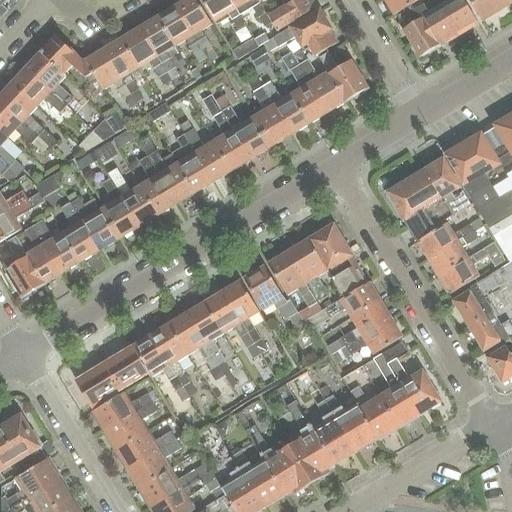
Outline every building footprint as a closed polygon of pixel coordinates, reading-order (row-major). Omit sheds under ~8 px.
[(213,26),(199,3),(196,0),(185,0),(180,3),(181,6),(177,9),(207,58),(210,63),(218,58),(203,32),(213,26)] [(201,0),(203,2),(216,24),(229,16),(238,31),(246,25),(241,16),(238,11),(237,11),(230,0),(201,0)] [(230,0),(237,11),(238,11),(241,16),(252,9),(258,18),(266,13),(257,0),(230,0)] [(257,0),(266,13),(268,17),(276,12),(269,0),(257,0)] [(276,12),(268,17),(271,24),(277,32),(308,14),(316,8),(311,0),(295,0),(287,6),(276,12)] [(386,0),(388,2),(386,3),(394,16),(396,15),(409,7),(420,0),(386,0)] [(472,26),(478,23),(463,0),(448,0),(440,5),(458,36),(473,27),(472,26)] [(468,0),(476,13),(481,22),(509,5),(508,4),(510,3),(508,0),(468,0)] [(8,10),(2,4),(0,5),(0,15),(2,17),(8,10)] [(458,36),(440,5),(421,17),(422,19),(421,19),(439,46),(443,44),(444,45),(458,36)] [(409,7),(396,15),(396,16),(396,15),(405,29),(404,30),(403,31),(411,45),(413,44),(421,58),(439,47),(439,46),(421,19),(418,21),(409,7)] [(207,58),(177,9),(172,11),(171,9),(157,17),(176,48),(185,42),(198,64),(207,58)] [(265,44),(267,47),(270,52),(277,48),(294,39),(296,42),(301,50),(307,46),(315,58),(339,42),(338,41),(337,42),(330,31),(332,30),(328,23),(323,16),(322,17),(318,12),(265,44)] [(266,13),(258,18),(264,28),(271,24),(268,17),(266,13)] [(145,28),(141,30),(167,73),(174,69),(175,68),(166,54),(176,48),(157,17),(144,25),(145,28)] [(135,31),(121,39),(140,69),(141,69),(149,64),(158,78),(167,73),(141,30),(136,33),(135,31)] [(103,91),(85,61),(84,60),(80,60),(73,54),(75,52),(73,50),(72,52),(67,47),(68,46),(56,34),(44,47),(44,49),(41,53),(65,75),(72,67),(92,86),(97,94),(103,91)] [(109,49),(105,52),(131,95),(138,91),(139,90),(131,75),(140,69),(121,39),(108,47),(109,49)] [(254,40),(233,52),(238,60),(239,61),(259,49),(259,48),(255,41),(254,40)] [(342,46),(328,53),(332,60),(345,52),(342,46)] [(265,50),(251,58),(255,66),(269,58),(265,50)] [(99,52),(85,61),(103,91),(105,91),(114,86),(122,100),(125,99),(131,95),(105,52),(100,55),(99,52)] [(65,75),(41,53),(33,61),(33,62),(30,65),(31,66),(28,70),(67,107),(73,99),(59,85),(66,77),(65,75)] [(320,59),(327,72),(346,103),(351,99),(352,101),(369,91),(350,61),(349,62),(349,63),(338,69),(332,60),(328,53),(320,59)] [(291,54),(282,59),(300,89),(291,94),(309,125),(323,117),(322,115),(327,112),(299,66),(294,58),(291,54)] [(302,54),(294,58),(299,66),(306,61),(302,54)] [(307,61),(306,61),(299,66),(327,112),(331,109),(333,111),(346,103),(327,72),(318,78),(307,61)] [(174,69),(167,73),(171,81),(179,76),(174,69)] [(67,107),(28,70),(24,74),(22,73),(12,84),(37,108),(45,101),(60,114),(67,107)] [(196,81),(202,78),(197,70),(191,73),(196,81)] [(167,73),(158,78),(163,86),(171,81),(167,73)] [(256,78),(247,83),(253,93),(262,88),(256,78)] [(270,83),(262,88),(290,134),(295,131),(296,133),(309,125),(291,94),(281,100),(270,83)] [(37,108),(12,84),(1,96),(2,97),(0,99),(0,102),(38,138),(48,147),(52,151),(59,143),(51,136),(30,117),(37,108)] [(254,116),(252,117),(270,146),(271,146),(272,147),(286,139),(285,137),(290,134),(262,88),(253,93),(264,111),(254,116)] [(138,91),(131,95),(135,102),(137,105),(144,101),(142,97),(138,91)] [(131,95),(125,99),(131,109),(137,105),(135,102),(131,95)] [(226,95),(215,101),(222,113),(231,107),(232,106),(226,95)] [(212,96),(203,101),(223,135),(213,141),(232,172),(245,163),(244,162),(249,159),(221,113),(222,112),(212,96)] [(0,131),(8,139),(16,131),(31,145),(38,138),(0,102),(0,131)] [(163,105),(148,115),(153,124),(171,113),(168,107),(166,104),(163,105)] [(222,113),(249,159),(254,156),(255,157),(269,149),(268,147),(270,146),(252,117),(251,118),(241,124),(231,107),(222,113)] [(104,121),(115,135),(126,128),(118,113),(104,121)] [(511,118),(497,127),(508,145),(491,155),(500,170),(487,177),(500,198),(478,211),(510,264),(511,262),(511,118)] [(104,121),(93,132),(104,142),(115,135),(104,121)] [(188,121),(180,126),(185,135),(193,130),(188,121)] [(131,129),(113,141),(118,150),(137,138),(131,129)] [(185,135),(184,135),(212,181),(217,178),(218,180),(232,172),(213,141),(204,146),(194,130),(193,130),(185,135)] [(8,139),(0,131),(0,159),(9,168),(15,162),(1,147),(8,139)] [(93,132),(78,147),(84,153),(85,153),(104,142),(93,132)] [(186,158),(176,163),(195,194),(209,186),(208,184),(212,181),(184,135),(175,140),(186,158)] [(500,170),(491,155),(480,137),(446,158),(478,211),(500,198),(487,177),(500,170)] [(38,138),(31,145),(37,150),(42,154),(48,147),(38,138)] [(195,194),(176,163),(167,168),(158,152),(156,153),(149,141),(142,146),(148,158),(176,203),(181,200),(182,202),(195,194)] [(102,165),(118,156),(110,143),(94,152),(102,165)] [(90,155),(76,163),(81,171),(95,163),(90,155)] [(149,180),(140,185),(158,216),(172,208),(171,206),(176,203),(148,158),(140,163),(139,163),(149,180)] [(9,168),(0,159),(0,175),(1,177),(2,176),(9,168)] [(448,168),(443,160),(442,160),(441,159),(428,167),(429,168),(424,172),(451,217),(471,205),(465,195),(454,201),(450,195),(460,189),(448,168)] [(15,162),(9,168),(18,176),(24,170),(15,162)] [(9,168),(2,176),(8,182),(18,176),(9,168)] [(117,169),(108,175),(111,179),(139,226),(144,223),(145,224),(158,216),(140,185),(130,191),(120,173),(117,169)] [(408,181),(406,182),(423,210),(425,209),(435,227),(451,217),(424,172),(418,175),(416,174),(409,178),(408,181)] [(43,200),(60,189),(53,177),(36,187),(39,194),(43,200)] [(103,208),(101,209),(119,238),(120,237),(121,239),(135,230),(134,228),(139,226),(111,179),(102,184),(101,185),(112,202),(103,208)] [(423,210),(406,182),(402,185),(399,184),(392,188),(391,190),(389,197),(390,197),(389,199),(393,206),(396,206),(398,210),(397,212),(401,218),(403,218),(418,243),(438,231),(437,230),(435,227),(425,209),(423,210)] [(0,192),(0,191),(0,217),(29,200),(23,191),(6,202),(0,192)] [(39,194),(29,200),(34,209),(45,203),(43,200),(39,194)] [(79,198),(70,204),(98,250),(103,247),(104,249),(118,240),(117,239),(119,238),(101,209),(100,210),(94,200),(84,206),(79,198)] [(0,243),(5,240),(22,229),(17,220),(34,209),(29,200),(0,217),(0,243)] [(81,263),(91,257),(94,255),(93,253),(98,250),(70,204),(62,210),(72,227),(62,232),(81,263)] [(478,220),(470,225),(474,232),(483,227),(478,220)] [(67,271),(81,263),(62,232),(53,238),(43,221),(34,227),(61,272),(66,270),(67,271)] [(417,244),(424,257),(426,255),(429,260),(474,232),(470,225),(454,234),(447,224),(437,230),(438,231),(418,243),(417,244)] [(61,272),(34,227),(25,232),(35,249),(26,254),(25,255),(44,286),(58,277),(56,275),(61,272)] [(309,241),(328,272),(332,280),(340,275),(335,268),(352,258),(351,256),(353,255),(345,242),(343,243),(335,229),(330,228),(331,228),(310,240),(309,241)] [(474,232),(429,260),(432,265),(430,266),(437,277),(469,259),(463,248),(478,239),(474,232)] [(12,257),(3,262),(7,269),(5,270),(23,300),(40,290),(39,288),(44,286),(25,255),(26,254),(16,237),(15,238),(7,243),(14,256),(12,257)] [(291,252),(289,253),(308,284),(309,284),(320,302),(321,301),(328,297),(318,278),(328,272),(309,241),(308,241),(308,242),(307,242),(306,241),(298,246),(298,247),(291,252)] [(502,257),(494,243),(471,257),(469,259),(437,277),(437,278),(439,277),(442,282),(440,283),(448,296),(450,295),(450,296),(480,278),(473,267),(488,257),(494,267),(504,261),(502,257)] [(357,245),(350,249),(354,255),(360,251),(357,245)] [(269,265),(268,266),(273,274),(287,297),(297,291),(308,309),(316,304),(317,304),(306,286),(308,284),(289,253),(287,254),(283,257),(279,259),(279,258),(270,263),(271,264),(269,265)] [(322,311),(306,321),(312,330),(328,320),(345,310),(350,319),(351,320),(381,301),(373,288),(371,289),(368,284),(357,266),(352,258),(335,268),(340,275),(332,280),(343,299),(332,306),(326,309),(322,311)] [(511,262),(510,264),(475,285),(492,313),(509,341),(510,340),(511,343),(511,291),(504,279),(511,274),(511,262)] [(257,270),(243,278),(248,287),(263,312),(275,305),(284,321),(288,319),(298,335),(307,330),(309,332),(312,330),(306,321),(303,323),(297,313),(289,301),(286,303),(270,276),(265,268),(259,272),(257,270)] [(229,293),(224,296),(260,355),(267,351),(249,320),(260,314),(246,291),(241,282),(231,288),(230,287),(227,289),(229,292),(229,293)] [(461,298),(452,304),(467,328),(492,313),(475,285),(468,289),(470,292),(461,298)] [(205,304),(224,335),(234,329),(253,360),(260,355),(224,296),(220,299),(219,299),(216,295),(213,297),(214,299),(205,304)] [(356,329),(340,339),(340,340),(345,348),(390,321),(387,316),(389,315),(381,301),(351,320),(356,329)] [(193,315),(189,318),(218,366),(225,361),(213,342),(224,335),(205,304),(196,310),(195,308),(191,310),(194,314),(193,315)] [(492,313),(467,328),(482,352),(485,350),(491,347),(500,341),(503,345),(509,341),(492,313)] [(178,320),(169,326),(188,357),(199,351),(210,370),(218,366),(189,318),(184,321),(183,320),(181,317),(178,319),(178,320)] [(390,321),(345,348),(349,355),(366,345),(373,356),(393,344),(401,339),(401,338),(402,337),(395,324),(393,325),(390,321)] [(158,336),(153,339),(182,387),(190,383),(178,363),(188,357),(169,326),(160,331),(159,330),(156,332),(158,335),(158,336)] [(126,335),(119,339),(125,350),(132,345),(126,335)] [(143,342),(133,348),(149,374),(152,379),(163,373),(174,392),(182,387),(153,339),(148,342),(147,342),(145,338),(142,340),(143,342)] [(340,340),(327,347),(332,355),(345,348),(340,340)] [(490,358),(489,359),(497,374),(496,375),(502,385),(511,378),(511,343),(510,340),(509,341),(503,345),(506,349),(497,354),(490,358)] [(402,343),(382,355),(389,366),(419,415),(426,411),(427,412),(442,403),(424,372),(422,373),(409,381),(397,361),(408,354),(402,343)] [(80,380),(76,382),(86,398),(84,401),(87,406),(91,406),(92,408),(101,403),(149,374),(133,348),(101,367),(99,366),(91,370),(92,372),(88,375),(87,373),(79,378),(80,380)] [(345,348),(332,355),(337,363),(349,355),(345,348)] [(382,355),(373,360),(374,360),(382,374),(381,374),(390,389),(379,396),(399,429),(413,421),(412,419),(419,415),(389,366),(382,355)] [(225,361),(218,366),(222,372),(225,377),(226,379),(231,376),(225,361)] [(218,366),(210,370),(217,381),(225,377),(222,372),(218,366)] [(190,383),(182,387),(189,399),(189,398),(196,394),(190,383)] [(182,387),(174,392),(181,403),(189,399),(182,387)] [(320,391),(325,400),(332,397),(326,387),(320,391)] [(357,389),(350,393),(357,404),(378,439),(385,435),(386,437),(399,429),(379,396),(368,402),(359,387),(357,389)] [(155,391),(148,395),(153,403),(160,399),(155,391)] [(100,408),(92,413),(92,414),(100,428),(103,426),(105,430),(102,432),(103,433),(153,403),(148,395),(132,405),(125,393),(100,408)] [(378,439),(357,404),(345,412),(342,407),(340,408),(333,396),(325,401),(356,453),(357,453),(355,451),(362,447),(363,449),(375,441),(376,442),(379,441),(378,439)] [(295,402),(287,407),(301,431),(300,432),(302,437),(290,445),(289,446),(312,484),(314,483),(330,473),(328,470),(335,466),(314,431),(296,401),(295,402)] [(356,453),(325,401),(316,406),(323,418),(322,419),(325,424),(314,431),(335,466),(349,457),(348,455),(354,451),(356,454),(356,453)] [(106,438),(115,452),(148,432),(142,421),(158,411),(153,403),(103,433),(103,434),(107,432),(109,436),(106,438)] [(20,462),(25,469),(44,458),(45,459),(46,458),(46,457),(40,447),(41,446),(33,432),(30,434),(24,423),(25,422),(20,413),(4,423),(6,426),(2,428),(1,425),(0,425),(0,426),(21,461),(20,462)] [(214,428),(221,438),(226,435),(228,427),(225,422),(214,428)] [(0,483),(5,481),(0,474),(20,462),(21,461),(0,426),(0,483)] [(256,426),(246,432),(261,456),(260,456),(263,461),(284,496),(286,495),(292,492),(294,495),(310,485),(312,484),(289,446),(287,447),(274,455),(271,450),(270,450),(256,426)] [(148,432),(115,452),(123,466),(126,464),(128,468),(125,470),(126,471),(176,441),(171,432),(154,442),(148,432)] [(176,441),(126,471),(126,472),(130,470),(132,474),(129,476),(138,490),(171,470),(171,469),(164,459),(181,449),(176,441)] [(41,446),(40,447),(46,457),(54,451),(48,442),(41,446)] [(241,451),(231,457),(264,509),(263,507),(273,501),(274,502),(284,496),(263,461),(252,468),(249,463),(248,463),(241,451)] [(232,480),(220,487),(220,488),(225,496),(232,507),(235,511),(255,511),(262,507),(263,509),(264,509),(231,457),(223,462),(230,474),(229,475),(232,480)] [(21,492),(0,504),(0,511),(3,511),(10,509),(61,479),(60,477),(57,479),(55,475),(58,474),(49,459),(41,464),(14,480),(21,492)] [(205,464),(194,471),(200,480),(210,474),(211,473),(205,463),(205,464)] [(171,470),(138,490),(147,505),(150,503),(152,507),(149,509),(149,510),(200,480),(194,471),(177,481),(171,470)] [(210,474),(200,480),(204,487),(206,486),(214,481),(210,474)] [(61,479),(10,509),(11,511),(23,511),(30,508),(33,511),(47,511),(72,498),(64,484),(61,485),(59,481),(61,480),(61,479)] [(200,480),(149,510),(150,511),(153,509),(154,511),(192,511),(195,510),(188,500),(205,489),(204,487),(200,480)] [(214,481),(206,486),(210,494),(220,488),(220,487),(215,480),(214,481)] [(223,511),(232,507),(225,496),(198,511),(223,511)] [(79,511),(80,511),(72,498),(47,511),(79,511)]
